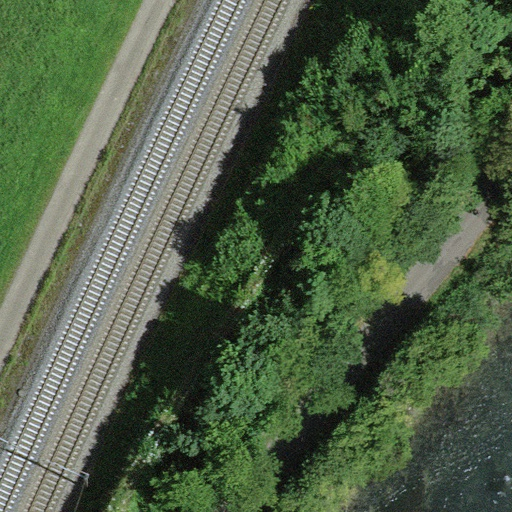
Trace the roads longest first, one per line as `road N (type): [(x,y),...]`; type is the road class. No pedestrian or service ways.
road 1 (residential): [(511,162),(217,511)]
road 2 (residential): [(0,311),(162,0)]
